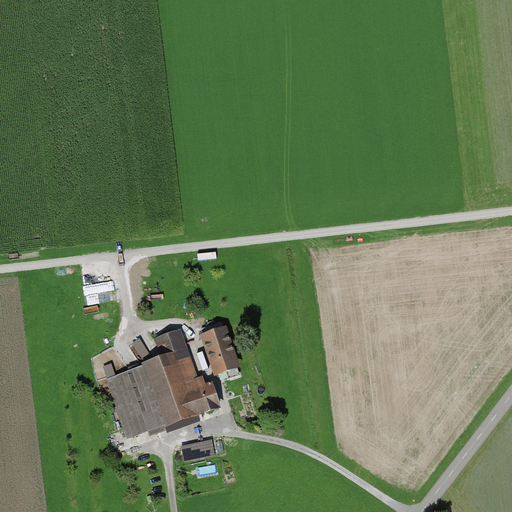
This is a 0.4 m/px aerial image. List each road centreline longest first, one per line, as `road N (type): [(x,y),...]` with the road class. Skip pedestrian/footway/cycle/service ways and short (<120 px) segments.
road 1 (track): [(0,270),(511,211)]
road 2 (track): [(176,511),(167,445),(236,433),(315,455),(403,511)]
road 3 (tertiary): [(511,395),(422,511)]
